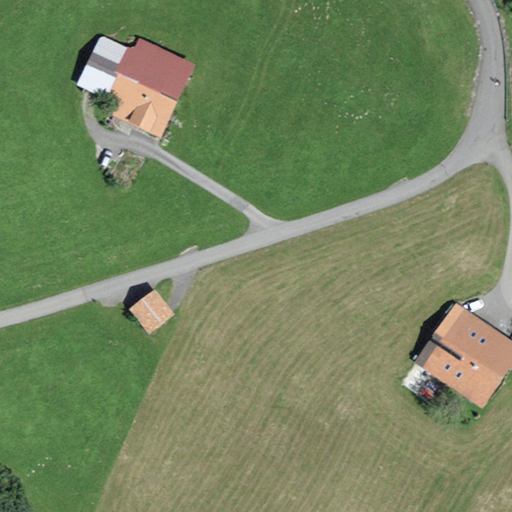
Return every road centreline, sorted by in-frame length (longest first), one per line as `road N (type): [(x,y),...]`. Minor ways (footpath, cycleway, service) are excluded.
road 1 (unclassified): [(475,0),(494,62),(485,138),(453,171),(412,193),(53,312),(0,320)]
road 2 (track): [(93,132),(250,212),(279,237)]
